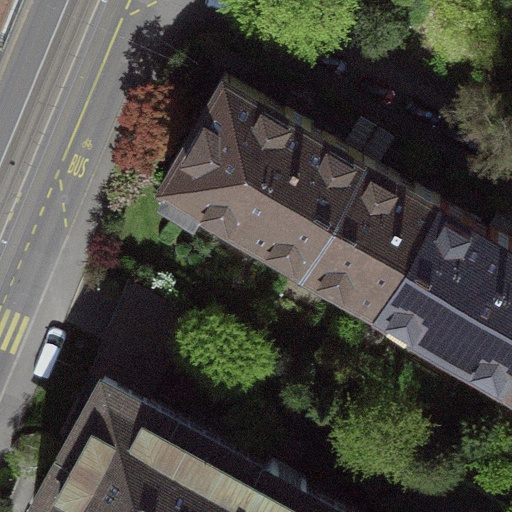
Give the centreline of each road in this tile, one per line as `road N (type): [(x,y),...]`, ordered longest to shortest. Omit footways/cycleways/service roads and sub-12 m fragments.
road 1 (residential): [(269,0),(511,144)]
road 2 (primary): [(12,233),(110,0)]
